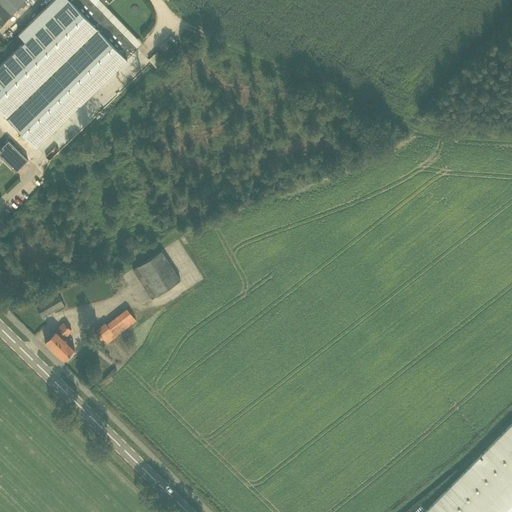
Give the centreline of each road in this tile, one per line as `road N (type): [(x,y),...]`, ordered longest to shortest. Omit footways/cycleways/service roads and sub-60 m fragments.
road 1 (track): [(157,0),(184,27),(410,126),(511,137)]
road 2 (secondary): [(187,511),(0,327)]
